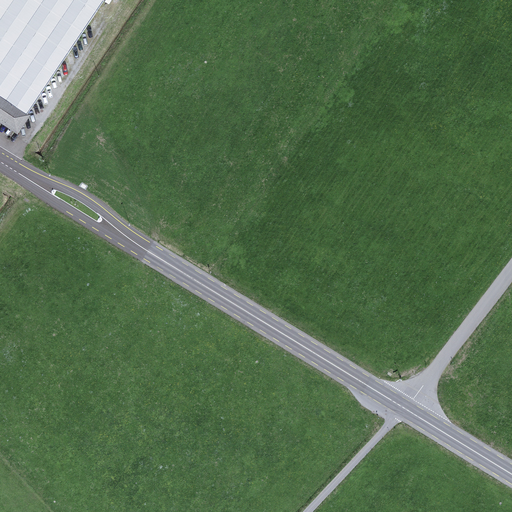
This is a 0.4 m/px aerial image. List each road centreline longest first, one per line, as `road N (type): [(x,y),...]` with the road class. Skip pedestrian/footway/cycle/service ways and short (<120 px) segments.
road 1 (primary): [(404,409),(0,160)]
road 2 (unclassified): [(404,409),(511,266)]
road 3 (residential): [(404,409),(307,511)]
road 4 (primary): [(511,474),(404,409)]
